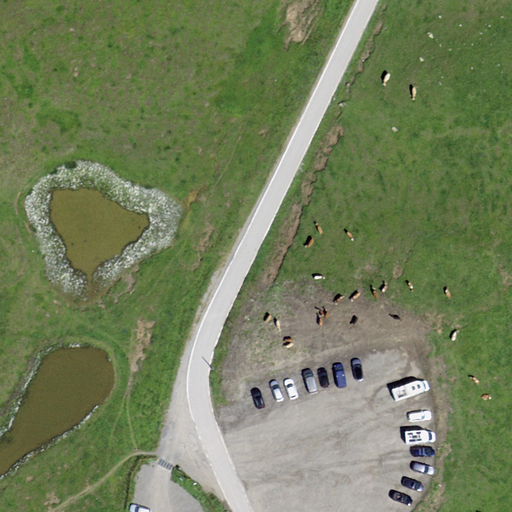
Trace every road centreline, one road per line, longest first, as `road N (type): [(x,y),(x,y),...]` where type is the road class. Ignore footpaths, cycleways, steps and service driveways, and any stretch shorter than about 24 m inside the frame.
road 1 (tertiary): [(242,511),(202,414),(202,351),(367,0)]
road 2 (track): [(198,389),(184,405),(164,465),(159,511)]
